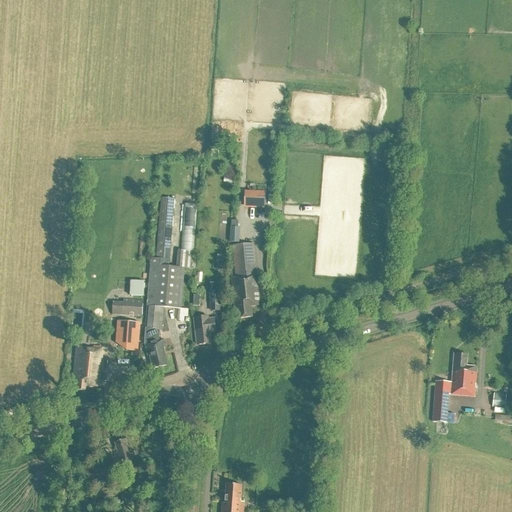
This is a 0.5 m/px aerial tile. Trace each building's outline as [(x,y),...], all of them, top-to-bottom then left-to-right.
[(265,208),(265,193),(244,193),(244,207),(265,208)] [(157,260),(151,259),(147,307),(149,307),(148,330),(146,330),(145,344),(148,356),(150,356),(153,369),(167,366),(163,349),(165,348),(162,340),(156,341),(156,331),(159,331),(161,308),(181,310),(184,269),(194,270),(195,253),(178,252),(177,268),(169,267),(174,200),(161,199),(157,260)] [(245,229),(259,229),(259,208),(245,208),(245,229)] [(231,227),(230,242),(240,243),(240,227),(231,227)] [(271,247),(271,236),(264,236),(263,247),(271,247)] [(260,306),(255,251),(254,244),(233,246),(236,277),(232,277),(235,308),(237,308),(238,319),(253,318),(251,307),(260,306)] [(210,271),(221,272),(223,247),(212,246),(210,271)] [(131,282),(130,297),(143,298),(144,282),(131,282)] [(209,292),(210,313),(220,312),(220,292),(209,292)] [(122,301),(122,304),(113,303),(112,316),(129,317),(129,315),(133,315),(133,317),(142,318),(143,302),(122,301)] [(213,319),(207,320),(206,317),(194,319),(197,346),(211,344),(209,333),(214,333),(213,319)] [(116,344),(127,344),(127,352),(138,352),(140,323),(117,322),(116,344)] [(97,387),(99,359),(101,359),(101,350),(76,348),(73,378),(76,379),(75,391),(85,392),(85,386),(97,387)] [(475,397),(477,367),(467,367),(468,355),(454,354),(452,383),(450,383),(435,382),(431,423),(455,425),(455,415),(447,414),(449,395),(475,397)] [(505,409),(506,395),(494,394),(492,408),(505,409)] [(121,467),(120,468),(121,470),(127,468),(126,466),(135,463),(130,448),(129,449),(126,440),(115,444),(118,452),(116,453),(121,467)] [(88,469),(94,487),(110,482),(105,464),(88,469)] [(222,503),(221,511),(243,511),(244,503),(241,503),(242,486),(226,485),(225,503),(222,503)]
